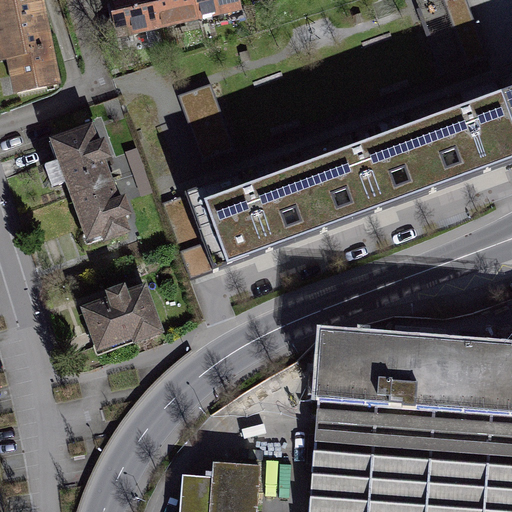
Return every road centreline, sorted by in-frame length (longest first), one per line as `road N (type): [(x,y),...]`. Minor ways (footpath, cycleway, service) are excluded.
road 1 (primary): [(115,478),(141,435),(228,354),(511,240)]
road 2 (residential): [(0,235),(45,373),(51,511)]
road 3 (residential): [(80,0),(108,93),(0,126)]
